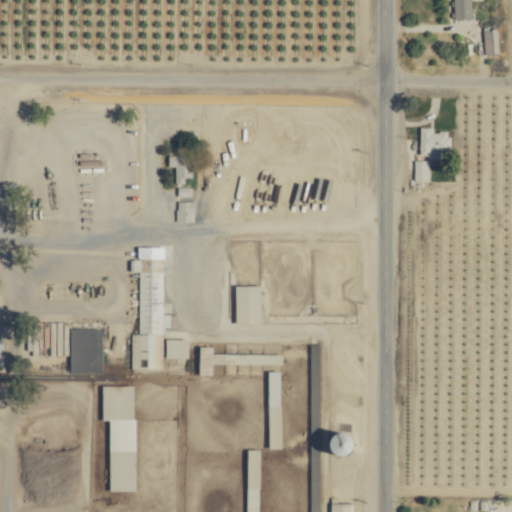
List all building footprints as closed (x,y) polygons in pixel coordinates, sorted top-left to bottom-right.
[(453,0),(454,18),(472,18),(471,0),(453,0)] [(485,54),(498,53),(498,29),(484,29),(485,54)] [(420,156),(445,156),(445,148),(450,148),(450,130),(434,130),(434,126),(421,126),(420,156)] [(192,154),(168,154),(169,166),(175,166),(175,183),(185,183),(185,177),(192,176),(192,154)] [(429,159),(414,159),(414,180),(429,180),(429,159)] [(192,186),(178,186),(178,195),(192,196),(192,186)] [(179,200),(178,211),(195,212),(196,201),(179,200)] [(163,368),(163,326),(176,326),(176,313),(163,313),(164,246),(139,246),(139,258),(134,258),(134,271),(139,271),(138,332),(131,332),(131,368),(163,368)] [(262,284),(236,285),(237,323),(263,322),(262,284)] [(189,357),(189,338),(167,338),(166,357),(189,357)] [(281,370),(269,370),(269,446),(282,446),(281,370)] [(110,489),(137,488),(136,385),(103,385),(103,418),(109,418),(110,489)] [(261,447),(248,447),(247,497),(260,498),(261,447)] [(331,501),(331,511),(354,511),(354,500),(331,501)]
